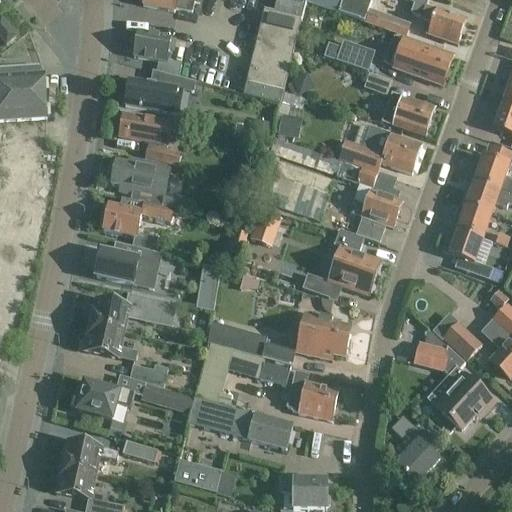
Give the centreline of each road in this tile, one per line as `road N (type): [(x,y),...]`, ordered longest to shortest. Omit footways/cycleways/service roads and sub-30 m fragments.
road 1 (residential): [(366,511),(370,410),(388,318),(498,0)]
road 2 (residential): [(4,511),(88,64)]
